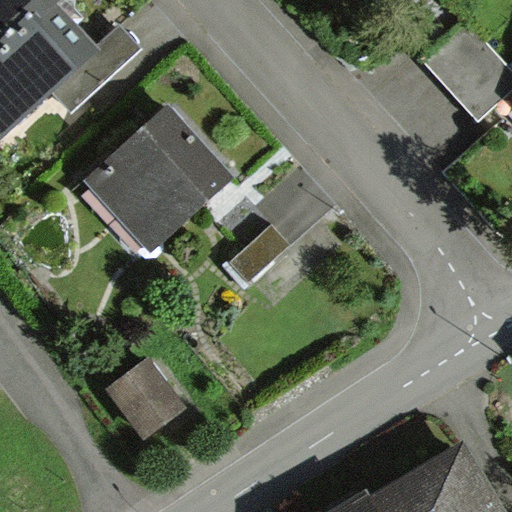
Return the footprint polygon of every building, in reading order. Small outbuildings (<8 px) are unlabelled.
[(0,0),(0,37),(43,0),(0,0)] [(0,38),(0,126),(46,86),(63,105),(130,46),(114,28),(87,51),(43,1),(0,38)] [(458,23),(416,62),(466,115),(508,76),(458,23)] [(155,106),(76,175),(140,248),(219,178),(155,106)] [(266,228),(224,265),(243,286),(285,249),(266,228)] [(132,363),(103,388),(144,434),(173,409),(132,363)] [(490,511),(449,441),(327,511),(490,511)]
